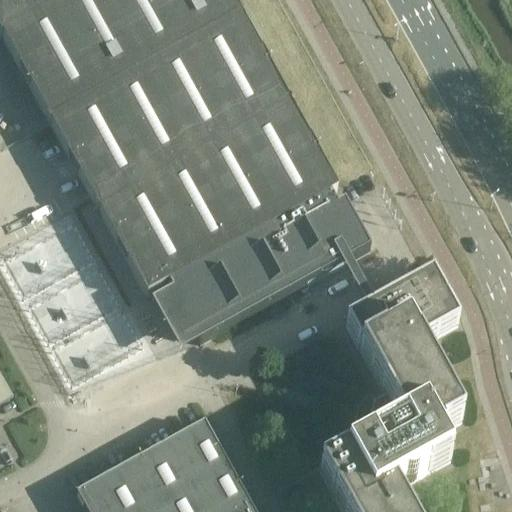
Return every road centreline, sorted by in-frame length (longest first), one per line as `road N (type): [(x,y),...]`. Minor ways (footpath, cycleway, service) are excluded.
road 1 (secondary): [(346,0),(511,315)]
road 2 (unclassified): [(201,382),(408,270),(363,192)]
road 3 (secondary): [(511,207),(401,0)]
road 4 (unclassified): [(82,442),(0,300)]
road 5 (unclassified): [(201,382),(274,511)]
road 6 (unclassified): [(82,442),(201,382)]
